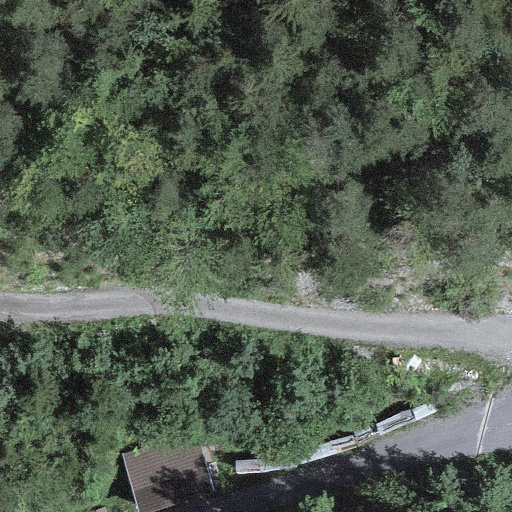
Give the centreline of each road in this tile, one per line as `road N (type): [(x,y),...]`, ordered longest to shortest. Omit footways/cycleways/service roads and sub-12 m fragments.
road 1 (track): [(511,339),(218,303),(0,302)]
road 2 (track): [(195,511),(319,466),(511,413)]
